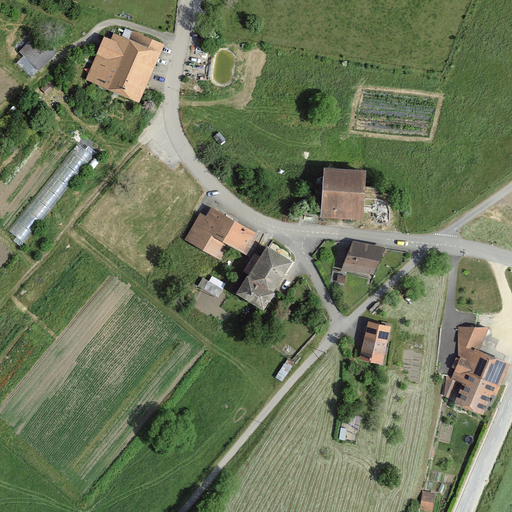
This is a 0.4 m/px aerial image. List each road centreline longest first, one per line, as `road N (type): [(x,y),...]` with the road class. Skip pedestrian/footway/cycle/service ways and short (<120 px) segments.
road 1 (unclassified): [(295,231),(240,210),(181,145),(170,106),(186,0)]
road 2 (unclassified): [(437,242),(295,231)]
road 3 (unclassified): [(437,242),(337,331)]
road 4 (secondary): [(511,394),(462,511)]
